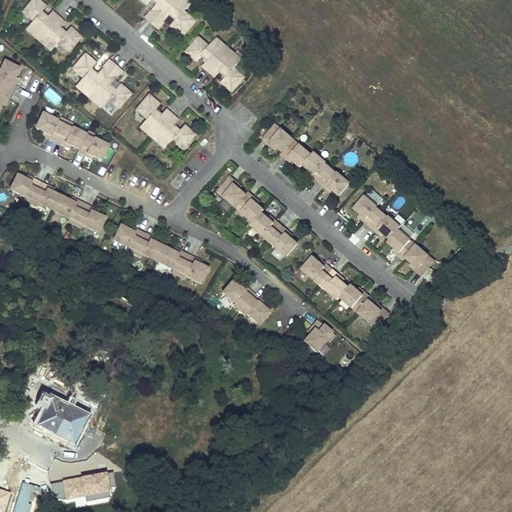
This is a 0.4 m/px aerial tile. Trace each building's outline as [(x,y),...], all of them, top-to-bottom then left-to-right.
[(60,28),(64,23),(52,12),(47,18),(41,12),(46,7),(37,0),(33,0),(27,7),(31,10),(27,15),(33,21),(26,29),(33,35),(34,34),(45,44),(44,45),(51,51),(58,42),(64,48),(69,43),(73,46),(80,37),(70,28),(65,33),(60,28)] [(184,12),(191,3),(187,0),(141,0),(147,5),(151,0),(152,0),(158,4),(146,17),(158,28),(170,15),(176,20),(171,26),(182,35),(190,25),(186,22),(190,17),(184,12)] [(31,10),(27,7),(23,12),(27,15),(31,10)] [(194,21),(190,17),(186,22),(190,25),(194,21)] [(45,44),(34,34),(33,35),(44,45),(45,44)] [(202,42),(198,38),(194,43),(198,47),(202,42)] [(234,68),(241,60),(234,54),(233,55),(227,50),(222,46),(223,44),(216,39),(209,47),(202,42),(198,47),(194,43),(186,52),(197,61),(202,56),(207,61),(203,67),(216,77),(220,72),(226,77),(221,82),(232,91),(240,82),(236,79),(240,74),(234,68)] [(68,51),(73,46),(69,43),(64,48),(68,51)] [(109,86),(121,72),(108,61),(97,75),(91,70),(96,64),(85,55),(77,64),(81,67),(77,72),(83,78),(76,86),(83,92),(84,91),(95,101),(94,102),(101,108),(108,99),(114,105),(119,100),(123,103),(131,94),(120,85),(115,91),(109,86)] [(8,99),(15,85),(12,83),(15,77),(19,69),(5,62),(0,70),(0,107),(2,104),(5,98),(8,99)] [(77,72),(81,67),(77,64),(73,69),(77,72)] [(240,82),(244,77),(240,74),(236,79),(240,82)] [(95,101),(84,91),(83,92),(94,102),(95,101)] [(179,131),(173,126),(178,121),(165,110),(161,115),(155,110),(159,105),(149,96),(141,105),(145,108),(141,114),(147,119),(140,127),(147,133),(147,132),(159,142),(158,143),(165,149),(172,140),(178,146),(182,141),(186,144),(194,135),(184,126),(179,131)] [(118,108),(123,103),(119,100),(114,105),(118,108)] [(141,114),(145,108),(141,105),(136,110),(141,114)] [(109,146),(93,138),(93,139),(86,136),(87,135),(72,128),(71,129),(64,125),(57,122),(58,121),(43,113),(36,128),(44,132),(50,135),(49,138),(63,145),(65,142),(71,145),(69,148),(85,156),(87,153),(93,156),(101,160),(109,146)] [(336,174),(331,169),(325,164),(326,164),(314,153),(311,155),(299,145),(298,146),(293,141),(293,140),(281,130),(280,131),(274,126),(263,139),(269,145),(271,142),(276,147),(282,153),(280,155),(286,160),(288,158),(294,162),(300,168),(303,165),(310,171),(315,175),(313,178),(325,188),(327,186),(332,190),(339,196),(349,184),(337,173),(336,174)] [(95,135),(88,131),(87,135),(86,136),(93,139),(93,138),(95,135)] [(159,142),(147,132),(147,133),(158,143),(159,142)] [(182,149),(186,144),(182,141),(178,146),(182,149)] [(109,164),(114,150),(108,148),(103,162),(109,164)] [(92,163),(91,170),(102,172),(104,165),(92,163)] [(392,179),(395,175),(389,170),(386,174),(392,179)] [(92,208),(77,201),(76,204),(70,201),(53,193),(46,190),(48,187),(33,180),(32,182),(26,179),(17,175),(10,190),(25,197),(26,196),(32,199),(39,203),(39,204),(69,219),(70,218),(77,221),(83,224),(99,232),(105,218),(97,214),(91,211),(92,208)] [(287,232),(276,221),(273,224),(268,219),(261,213),(264,211),(257,205),(252,200),(254,198),(248,193),(245,195),(239,190),(234,185),(236,183),(230,177),(217,192),(235,208),(236,207),(241,211),(241,212),(253,223),(251,226),(263,236),(264,236),(275,245),(274,246),(286,257),(297,244),(290,238),(285,234),(287,232)] [(182,183),(176,178),(171,184),(177,189),(182,183)] [(32,199),(26,196),(25,197),(23,200),(30,204),(32,199)] [(400,228),(388,217),(387,218),(382,213),(376,208),(377,207),(365,197),(354,209),(361,215),(366,219),(364,222),(376,232),(378,230),(383,234),(390,240),(387,243),(394,249),(399,253),(397,255),(403,261),(405,258),(412,264),(417,268),(415,271),(421,276),(433,262),(427,257),(428,256),(416,246),(415,246),(410,242),(410,241),(398,230),(400,228)] [(81,229),(83,224),(77,221),(74,225),(81,229)] [(195,259),(181,252),(179,254),(173,252),(156,243),(150,240),(151,237),(136,230),(135,233),(129,230),(120,226),(113,240),(128,248),(129,247),(136,250),(143,253),(142,254),(172,270),(173,268),(180,272),(186,275),(186,276),(201,284),(208,269),(200,265),(194,262),(195,259)] [(113,243),(111,247),(124,253),(126,248),(113,243)] [(351,286),(348,288),(341,282),(336,278),(338,276),(326,265),(324,268),(319,263),(313,257),(302,270),(314,281),(315,279),(326,289),(325,290),(338,301),(340,298),(352,309),(353,308),(359,312),(358,313),(370,324),(371,323),(377,328),(388,314),(382,308),(380,311),(375,307),(369,301),(371,299),(365,293),(363,296),(358,292),(351,286)] [(178,276),(180,272),(173,268),(172,270),(171,273),(178,276)] [(263,306),(257,302),(259,300),(247,289),(245,291),(233,281),(222,293),(234,304),(235,304),(236,303),(242,308),(247,313),(247,314),(259,325),(270,313),(263,306)] [(238,312),(242,308),(236,303),(235,304),(234,304),(232,307),(238,312)] [(247,314),(247,313),(242,308),(238,312),(245,317),(247,314)] [(326,339),(331,333),(318,321),(312,327),(315,329),(310,334),(304,341),(316,352),(327,339),(326,339)] [(330,341),(335,335),(331,333),(326,339),(327,339),(330,341)] [(368,353),(371,349),(365,344),(362,348),(368,353)] [(162,433),(172,413),(176,416),(181,407),(176,404),(176,403),(154,393),(140,421),(162,433)] [(72,445),(87,416),(50,398),(49,401),(42,398),(38,405),(45,408),(36,426),(72,445)] [(167,435),(176,416),(172,413),(162,433),(167,435)] [(107,472),(81,477),(63,480),(63,482),(52,484),(55,500),(66,498),(66,499),(85,496),(86,501),(110,496),(109,491),(111,491),(110,487),(115,486),(112,472),(107,473),(107,472)] [(36,487),(23,483),(13,511),(28,511),(31,504),(29,503),(30,500),(32,500),(36,487)] [(0,511),(5,511),(11,493),(0,489),(0,511)]
